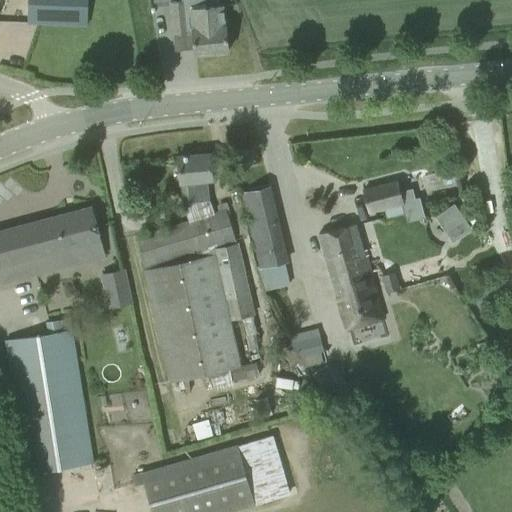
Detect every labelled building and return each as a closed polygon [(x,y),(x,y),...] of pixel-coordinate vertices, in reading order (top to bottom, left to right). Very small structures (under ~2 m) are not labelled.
[(27,0),(27,23),(87,25),(87,0),(27,0)] [(189,33),(189,31),(192,31),(195,54),(228,51),(223,7),(206,8),(205,3),(186,5),(185,1),(170,2),(173,34),(189,33)] [(233,151),(234,165),(255,163),(254,149),(233,151)] [(178,156),(182,204),(203,202),(202,186),(199,186),(198,181),(211,180),(208,153),(178,156)] [(397,181),(363,190),(368,212),(403,203),(406,213),(408,222),(425,217),(420,198),(415,199),(412,188),(400,191),(397,181)] [(270,186),(241,193),(246,212),(260,267),(288,260),(274,205),(270,186)] [(440,251),(473,227),(454,201),(421,224),(440,251)] [(101,241),(91,206),(0,230),(0,283),(0,284),(69,266),(65,250),(101,241)] [(231,239),(233,239),(225,210),(136,236),(167,381),(237,366),(227,321),(242,317),(249,350),(257,348),(251,314),(254,314),(236,242),(232,243),(231,239)] [(318,234),(323,253),(343,327),(380,317),(355,224),(318,234)] [(123,268),(100,273),(104,290),(127,285),(123,268)] [(399,289),(395,271),(380,275),(385,293),(399,289)] [(46,334),(6,341),(27,473),(90,462),(69,331),(67,320),(48,323),(49,334),(46,334)] [(318,337),(290,345),(306,369),(322,365),(319,354),(323,354),(318,337)] [(231,369),(233,380),(259,375),(256,364),(231,369)] [(196,437),(211,435),(209,419),(193,422),(196,437)] [(238,511),(258,506),(239,446),(132,477),(134,485),(142,482),(150,511),(238,511)]
